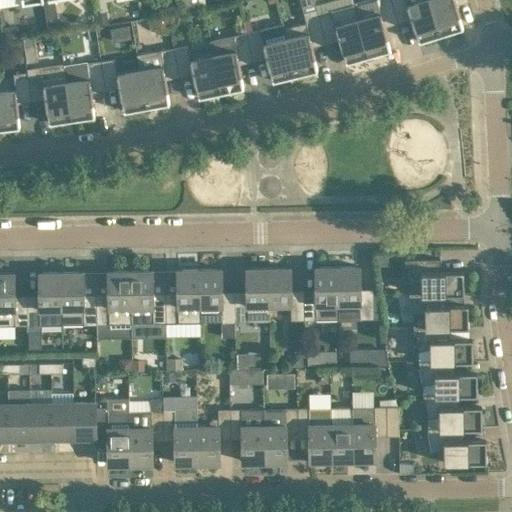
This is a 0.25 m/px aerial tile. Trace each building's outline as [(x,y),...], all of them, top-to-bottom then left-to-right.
[(377,0),(381,11),(358,17),(369,54),(391,48),(389,40),(384,21),(397,17),(392,0),(377,0)] [(442,33),(431,0),(392,0),(397,17),(411,13),(417,32),(420,40),(442,33)] [(456,0),(431,0),(442,33),(464,26),(461,18),(462,18),(457,3),(456,0)] [(332,9),(319,12),(325,37),(339,33),(344,53),(345,52),(347,60),(369,54),(358,17),(354,2),(353,2),(353,3),(333,9),(333,8),(331,8),(332,9)] [(304,10),(305,16),(307,22),(284,27),(283,22),(295,74),(318,68),(316,60),(311,40),(325,37),(319,12),(317,7),(304,10)] [(98,23),(108,21),(105,10),(96,12),(98,23)] [(49,30),(60,28),(64,27),(63,20),(58,16),(47,19),(49,30)] [(236,48),(213,53),(222,91),(244,86),(242,78),(243,78),(239,58),(252,55),(246,30),(245,31),(243,20),(232,23),(234,33),(233,33),(236,48)] [(295,74),(283,22),(246,30),(252,55),(266,52),(271,71),(273,79),(295,74)] [(18,34),(17,29),(13,25),(5,26),(6,35),(18,34)] [(199,95),(222,91),(213,53),(191,58),(188,43),(174,46),(179,70),(193,68),(197,87),(199,95)] [(138,53),(140,67),(147,105),(170,101),(168,93),(169,93),(165,73),(179,70),(174,46),(138,53)] [(115,57),(101,59),(105,84),(119,82),(122,101),(123,101),(125,109),(147,105),(140,67),(117,71),(115,57)] [(105,84),(101,59),(87,61),(89,76),(67,80),(72,118),(95,114),(94,106),(91,86),(105,84)] [(27,67),(28,70),(31,95),(45,93),(48,113),(50,121),(72,118),(67,80),(65,65),(63,65),(63,62),(27,67)] [(16,87),(0,88),(0,127),(20,125),(19,117),(17,97),(31,95),(28,70),(14,72),(16,87)] [(387,252),(377,252),(377,264),(388,264),(387,252)] [(421,280),(421,292),(445,292),(464,292),(464,269),(441,269),(440,257),(405,258),(409,282),(421,280)] [(316,293),(304,293),(304,318),(317,318),(339,318),(338,265),(316,266),(316,293)] [(360,292),(360,285),(360,265),(338,265),(339,318),(361,318),(361,317),(373,317),(373,291),(360,292)] [(291,266),(269,267),(269,302),(291,302),(292,318),(304,318),(304,293),(291,293),(291,266)] [(222,290),(222,287),(222,267),(200,268),(201,304),(222,303),(222,320),(222,335),(235,335),(235,319),(235,294),(222,294),(222,290)] [(270,319),(269,302),(269,267),(247,267),(247,294),(235,294),(235,319),(243,319),(270,319)] [(166,321),(201,320),(201,304),(200,268),(177,268),(178,295),(166,295),(166,321)] [(97,322),(110,322),(132,321),(131,269),(108,270),(109,297),(97,297),(97,322)] [(153,269),(131,269),(132,321),(166,321),(166,295),(153,296),(153,269)] [(27,298),(28,323),(28,330),(41,330),(41,323),(40,320),(62,319),(61,270),(39,271),(40,291),(40,298),(27,298)] [(84,270),(61,270),(62,319),(84,319),(84,322),(97,322),(97,297),(84,297),(84,270)] [(0,271),(0,323),(28,323),(27,298),(15,298),(15,271),(0,271)] [(426,314),(426,325),(426,326),(449,325),(449,326),(469,326),(468,303),(445,302),(445,292),(421,292),(409,292),(414,316),(426,314)] [(449,337),(449,326),(449,325),(426,326),(426,325),(414,325),(418,349),(418,359),(430,359),(454,359),(454,360),(473,359),(473,336),(449,337)] [(377,362),(387,362),(385,346),(376,346),(377,362)] [(319,363),(319,349),(307,349),(307,363),(319,363)] [(238,367),(245,366),(245,352),(237,352),(238,367)] [(303,352),(295,352),(290,357),(290,365),(303,365),(303,352)] [(83,355),(83,365),(95,364),(95,354),(83,355)] [(182,357),(169,357),(169,368),(182,367),(182,357)] [(125,358),(120,363),(121,368),(131,368),(131,358),(125,358)] [(144,358),(133,358),(133,368),(144,367),(144,358)] [(430,359),(418,359),(423,383),(435,381),(435,393),(458,393),(478,393),(477,370),(454,370),(454,360),(454,359),(430,359)] [(0,372),(8,372),(8,362),(0,361),(0,372)] [(51,371),(51,361),(39,361),(40,371),(51,371)] [(63,361),(51,361),(51,371),(63,371),(63,361)] [(20,372),(20,362),(8,362),(8,372),(20,372)] [(229,368),(230,382),(239,382),(239,368),(229,368)] [(316,376),(321,381),(328,381),(328,369),(316,369),(316,376)] [(96,381),(102,381),(106,377),(106,371),(96,371),(96,381)] [(175,371),(163,371),(163,380),(175,380),(175,371)] [(267,386),(277,386),(277,371),(267,371),(267,386)] [(9,402),(9,436),(31,435),(30,402),(30,387),(8,388),(9,402)] [(374,402),(373,388),(352,388),(353,403),(374,402)] [(330,404),(330,391),(310,390),(310,403),(330,404)] [(459,404),(458,393),(435,393),(423,393),(427,417),(439,415),(439,426),(439,427),(463,426),(463,427),(482,427),(482,404),(459,404)] [(152,434),(164,434),(163,409),(164,409),(163,398),(150,398),(151,409),(130,410),(130,461),(153,461),(152,434)] [(52,401),(30,402),(31,435),(52,435),(52,401)] [(74,435),(73,401),(52,401),(52,435),(74,435)] [(96,401),(73,401),(74,435),(96,434),(96,432),(96,406),(96,401)] [(0,435),(9,436),(9,402),(0,402),(0,435)] [(398,404),(353,405),(354,457),(376,457),(375,430),(399,430),(398,404)] [(332,458),(354,457),(353,405),(331,406),(332,458)] [(108,462),(130,461),(130,410),(128,410),(108,406),(96,406),(96,432),(108,432),(108,462)] [(176,461),(198,460),(197,424),(197,406),(175,406),(175,408),(164,409),(163,409),(164,434),(175,434),(176,461)] [(286,432),(298,431),(297,406),(286,406),(286,423),(264,423),(265,459),(287,459),(286,432)] [(310,458),(332,458),(331,406),(297,406),(298,431),(309,431),(310,458)] [(219,433),(231,433),(230,407),(218,408),(219,417),(213,417),(210,421),(210,424),(197,424),(198,460),(220,460),(219,433)] [(242,433),(242,437),(243,459),(265,459),(264,423),(264,407),(230,407),(231,433),(242,433)] [(463,438),(463,427),(463,426),(439,427),(439,426),(427,426),(432,450),(444,448),(444,461),(487,460),(486,437),(463,438)] [(399,462),(399,472),(414,472),(413,463),(399,462)]
